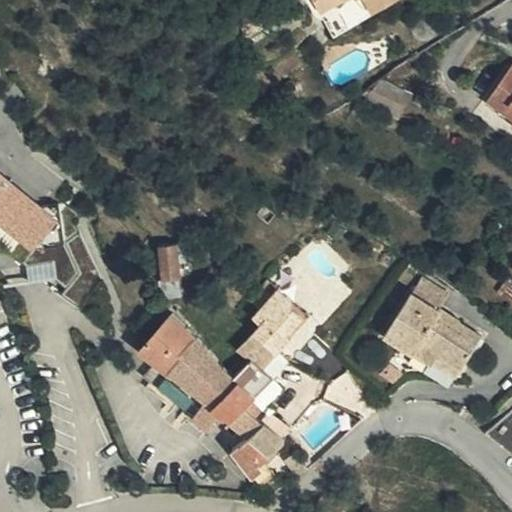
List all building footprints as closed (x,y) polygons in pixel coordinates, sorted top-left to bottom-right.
[(393,0),(317,0),(336,32),(393,0)] [(511,64),(490,94),(511,110),(511,64)] [(0,217),(35,246),(43,240),(67,239),(63,201),(44,203),(0,164),(0,217)] [(358,235),(349,227),(341,237),(351,244),(358,235)] [(167,244),(175,277),(191,274),(184,241),(167,244)] [(416,289),(442,306),(452,293),(425,275),(416,289)] [(511,299),(511,277),(501,289),(511,299)] [(272,310),(290,291),(281,283),(263,301),(272,310)] [(482,331),(442,306),(416,289),(385,333),(413,353),(417,348),(435,361),(441,353),(460,364),(482,331)] [(304,303),(291,290),(290,291),(272,310),(271,312),(278,320),(268,331),(271,334),(291,349),(300,340),(297,337),(314,319),(302,306),(304,303)] [(320,318),(304,303),(302,306),(314,319),(297,337),(300,340),(320,318)] [(164,362),(177,373),(213,340),(187,316),(150,349),(164,362)] [(291,349),(271,334),(252,352),(265,364),(271,369),(291,349)] [(214,412),(250,378),(237,365),(213,340),(177,373),(214,412)] [(271,369),(280,378),(301,357),(291,349),(271,369)] [(250,378),(265,364),(252,352),(237,365),(250,378)] [(161,389),(177,373),(164,362),(150,376),(161,389)] [(271,369),(265,364),(250,378),(264,393),(280,378),(271,369)] [(197,429),(214,412),(177,373),(161,389),(197,429)] [(264,393),(250,378),(214,412),(197,429),(210,443),(234,420),(252,404),(260,397),(264,393)] [(270,406),(260,397),(252,404),(263,414),(270,406)] [(263,414),(252,404),(234,420),(245,432),(264,415),(263,414)] [(275,425),(264,415),(245,432),(256,443),(275,425)] [(286,420),(280,427),(290,436),(297,429),(286,420)] [(293,440),(275,425),(256,443),(241,458),(256,473),(293,440)]
